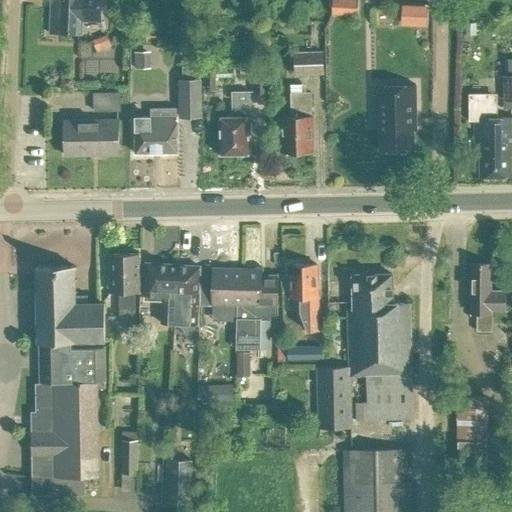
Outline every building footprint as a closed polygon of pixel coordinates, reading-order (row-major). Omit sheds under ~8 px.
[(51,0),(50,32),(79,33),(80,19),(101,20),(101,0),(51,0)] [(358,14),(358,0),(332,0),(332,13),(358,14)] [(434,21),(434,0),(408,0),(408,21),(434,21)] [(150,50),(134,51),(135,68),(150,68),(150,50)] [(295,75),(319,74),(324,74),(323,50),(294,51),(294,52),(289,52),(290,74),(295,73),(295,75)] [(201,116),(200,79),(200,60),(181,60),(181,79),(179,79),(180,112),(181,112),(181,117),(201,116)] [(205,65),(205,89),(216,89),(216,77),(234,76),(234,64),(205,65)] [(253,65),(253,92),(269,92),(268,64),(253,65)] [(511,74),(501,75),(503,100),(511,99),(511,74)] [(416,84),(376,85),(376,109),(380,109),(381,130),(381,150),(413,149),(413,129),(417,129),(416,84)] [(249,91),(232,91),(233,117),(220,117),(221,152),(248,151),(248,131),(250,131),(250,116),(249,91)] [(120,110),(120,92),(94,93),(94,110),(120,110)] [(280,130),(282,130),(283,151),(313,151),(312,116),(311,92),(291,92),(291,116),(280,116),(280,130)] [(511,176),(511,141),(511,115),(494,116),(494,95),(470,96),(470,120),(475,120),(475,142),(480,142),(480,176),(511,176)] [(150,116),(135,116),(135,153),(178,152),(177,115),(176,108),(150,108),(150,116)] [(118,119),(64,120),(65,154),(119,153),(118,119)] [(139,253),(110,253),(110,292),(120,292),(121,314),(135,314),(134,291),(140,291),(139,253)] [(178,287),(178,264),(147,262),(144,299),(162,300),(161,322),(177,323),(178,287)] [(320,329),(319,297),(319,283),(317,283),(316,263),(290,263),(291,284),(289,284),(289,297),(300,297),(300,310),(307,330),(320,329)] [(492,330),(492,310),(505,310),(506,290),(491,289),(491,263),(471,263),(471,312),(478,312),(478,330),(492,330)] [(178,287),(177,323),(182,323),(185,329),(193,329),(196,324),(198,324),(200,266),(178,264),(178,287)] [(43,342),(44,383),(36,383),(36,412),(40,416),(40,426),(32,426),(32,454),(33,476),(53,476),(84,475),(99,475),(97,386),(106,386),(105,345),(99,345),(99,340),(105,340),(104,302),(88,302),(88,295),(75,295),(75,265),(36,266),(37,342),(43,342)] [(243,291),(242,268),(213,267),(212,304),(237,304),(236,348),(269,349),(269,318),(254,318),(255,290),(243,291)] [(261,268),(242,268),(243,291),(255,290),(254,318),(269,318),(269,314),(277,314),(277,275),(261,276),(261,268)] [(349,366),(317,366),(319,419),(352,419),(351,376),(366,375),(367,401),(356,401),(356,419),(413,417),(410,302),(393,302),(392,273),(352,274),(353,309),(347,309),(349,366)] [(309,346),(309,358),(319,359),(320,346),(309,346)] [(250,351),(238,351),(237,375),(250,376),(250,351)] [(233,383),(201,384),(202,403),(234,402),(233,383)] [(486,461),(487,396),(458,396),(458,461),(486,461)] [(121,472),(122,472),(122,491),(138,492),(139,472),(137,472),(138,430),(122,430),(121,472)] [(345,511),(410,511),(410,448),(345,449),(345,511)] [(167,458),(166,494),(166,501),(190,502),(191,459),(167,458)] [(465,465),(465,505),(490,504),(489,483),(488,483),(487,465),(465,465)] [(53,476),(33,476),(33,494),(84,493),(84,475),(53,476)]
